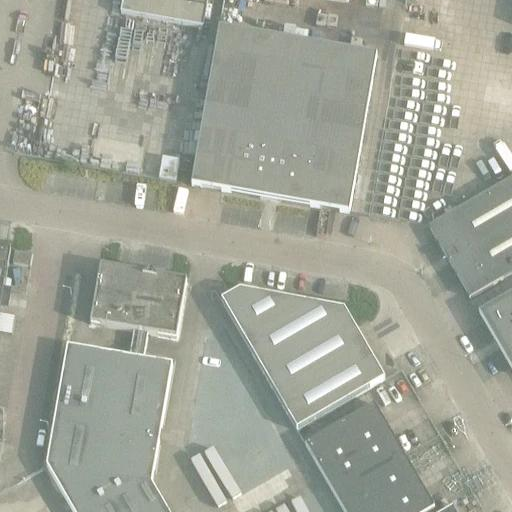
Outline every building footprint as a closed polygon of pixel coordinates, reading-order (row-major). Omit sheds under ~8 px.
[(123,0),(120,16),(202,30),(207,0),(123,0)] [(191,187),(260,200),(349,215),(377,58),(219,30),(191,187)] [(162,160),(159,182),(176,185),(179,163),(162,160)] [(511,180),(429,229),(470,301),(511,276),(511,180)] [(0,251),(0,314),(11,253),(0,251)] [(32,257),(15,254),(12,266),(30,269),(32,257)] [(67,349),(46,468),(72,511),(166,511),(152,486),(172,367),(143,362),(148,337),(177,342),(187,284),(101,269),(91,327),(134,334),(130,360),(67,349)] [(239,293),(221,303),(297,433),(385,382),(344,312),(239,293)] [(511,296),(479,315),(495,343),(511,372),(511,296)] [(305,447),(335,498),(404,458),(374,406),(305,447)] [(404,458),(335,498),(343,511),(430,511),(434,510),(404,458)]
